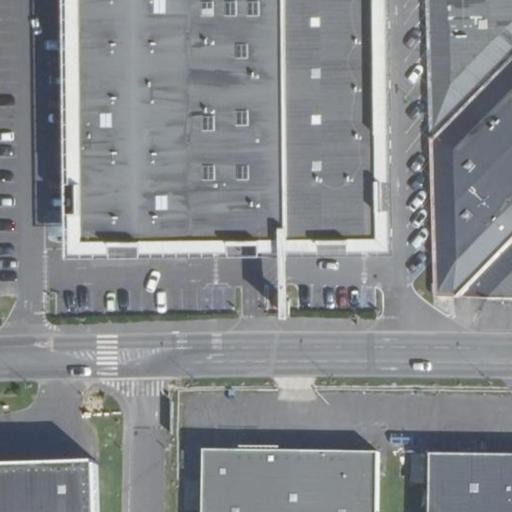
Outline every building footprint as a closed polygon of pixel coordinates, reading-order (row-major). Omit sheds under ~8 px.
[(73,0),(75,243),(116,243),(260,241),(286,241),(281,0),(73,0)] [(381,0),(281,0),(286,241),(313,241),(313,119),(343,118),(344,240),(384,240),(381,0)] [(511,0),(425,0),(428,132),(511,46),(511,0)] [(511,46),(428,132),(432,260),(434,297),(455,297),(511,232),(511,46)] [(343,118),(313,119),(313,241),(313,260),(343,261),(343,254),(344,240),(343,118)] [(511,232),(455,297),(511,299),(511,232)] [(377,511),(379,451),(203,449),(202,511),(377,511)] [(511,511),(511,452),(429,452),(428,511),(511,511)] [(0,511),(99,511),(98,462),(0,465),(0,511)]
